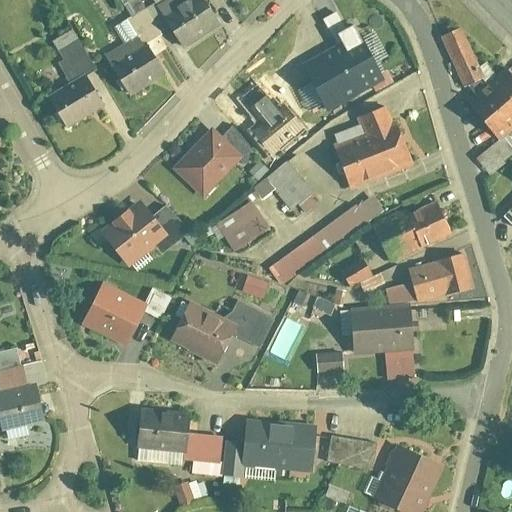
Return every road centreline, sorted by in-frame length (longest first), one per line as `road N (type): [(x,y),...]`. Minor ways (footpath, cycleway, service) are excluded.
road 1 (residential): [(62,360),(285,394),(498,377)]
road 2 (residential): [(498,377),(506,321),(479,211),(426,44),(398,0)]
road 3 (residential): [(295,0),(238,47),(160,138),(63,200)]
road 4 (residential): [(62,360),(5,223)]
road 5 (residential): [(0,75),(63,200)]
road 6 (residential): [(462,511),(498,377)]
